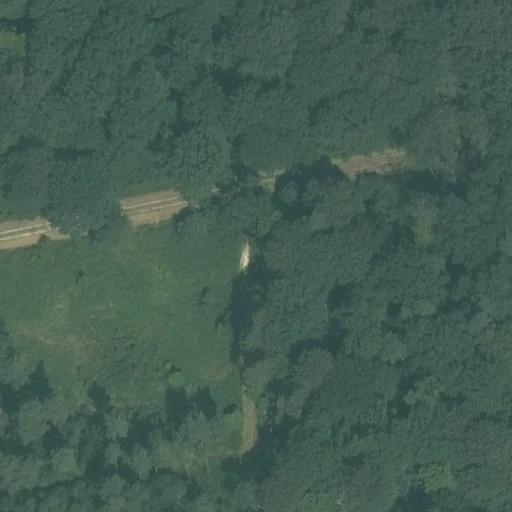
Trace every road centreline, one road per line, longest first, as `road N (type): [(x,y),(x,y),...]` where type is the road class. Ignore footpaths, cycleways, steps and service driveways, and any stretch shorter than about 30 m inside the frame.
road 1 (track): [(0,223),(511,122)]
road 2 (track): [(155,192),(103,0)]
